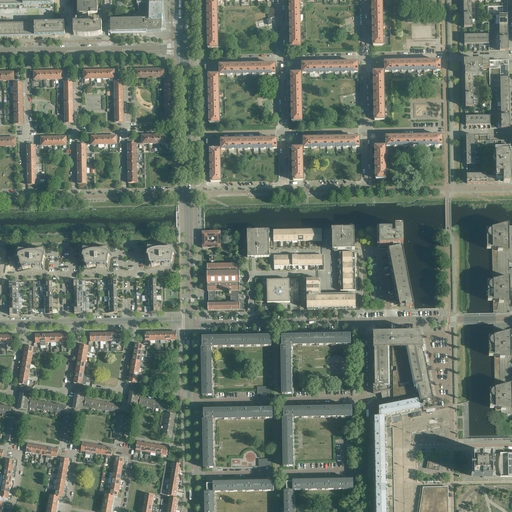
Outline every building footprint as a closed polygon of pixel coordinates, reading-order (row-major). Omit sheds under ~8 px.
[(102,35),(102,13),(98,13),(97,0),(77,0),(78,14),(74,14),(74,35),(77,36),(79,36),(80,37),(82,37),(83,37),(85,37),(87,37),(88,37),(90,37),(92,37),(93,37),(95,36),(97,36),(98,36),(100,35),(102,35)] [(163,3),(162,0),(137,0),(137,1),(137,10),(139,10),(139,12),(149,15),(163,14),(162,11),(163,3)] [(300,15),(299,0),(290,0),(290,2),(290,8),(289,8),(290,9),(291,9),(291,11),(290,11),(290,15),(300,15)] [(382,14),(381,0),(372,0),(372,7),(373,7),(373,9),(372,9),(372,13),(372,14),(382,14)] [(217,17),(217,1),(207,1),(208,1),(208,3),(207,3),(207,10),(208,10),(208,12),(207,12),(208,17),(207,17),(217,17)] [(472,25),(472,1),(463,1),(464,28),(472,27),(472,25)] [(0,24),(1,25),(6,24),(11,24),(16,24),(21,24),(26,24),(30,24),(35,24),(40,24),(40,36),(45,36),(44,24),(46,24),(46,23),(50,23),(51,31),(48,31),(48,36),(55,36),(54,24),(54,23),(53,4),(48,4),(43,5),(33,5),(29,5),(24,5),(19,5),(14,5),(9,5),(5,5),(0,5),(0,24)] [(165,29),(163,14),(149,15),(149,23),(148,28),(149,33),(161,32),(162,32),(162,31),(162,30),(166,30),(166,29),(165,29)] [(383,29),(382,21),(382,14),(372,14),(373,14),(373,16),(373,23),(372,23),(373,23),(373,25),(373,29),(372,29),(372,30),(383,29)] [(300,31),(300,23),(300,15),(290,15),(290,17),(290,24),(290,25),(291,25),(291,27),(290,27),(290,31),(291,31),(300,31)] [(218,33),(217,25),(217,17),(207,17),(208,17),(208,19),(208,26),(207,26),(208,26),(208,28),(208,33),(207,33),(218,33)] [(148,28),(149,23),(147,23),(147,22),(140,23),(140,22),(140,19),(109,20),(109,22),(111,22),(111,35),(140,34),(149,33),(148,28)] [(383,46),(383,37),(383,29),(372,30),(373,30),(373,32),(373,39),(374,39),(374,41),(373,41),(373,46),(383,46)] [(300,47),(300,39),(300,31),(291,31),(291,33),(290,33),(291,40),(290,40),(290,41),(291,41),(291,43),(291,47),(300,47)] [(218,49),(218,41),(218,33),(207,33),(208,33),(208,35),(208,42),(209,42),(209,44),(208,44),(208,49),(218,49)] [(508,51),(508,39),(499,39),(500,51),(508,51)] [(489,68),(489,61),(489,60),(465,61),(465,65),(466,65),(466,68),(465,68),(465,76),(473,76),(482,76),(482,68),(489,68)] [(440,71),(440,61),(424,62),(424,72),(424,71),(426,71),(433,71),(433,72),(433,71),(435,71),(440,71)] [(384,88),(383,72),(392,72),(392,62),(385,62),(385,72),(383,72),(373,72),(374,72),(374,75),(374,81),(373,81),(373,82),(374,82),(374,84),(374,88),(373,88),(374,88),(384,88)] [(408,72),(408,62),(392,62),(392,72),(394,72),(401,72),(402,72),(404,71),(404,72),(408,72)] [(424,72),(424,62),(408,62),(408,72),(408,71),(410,71),(410,72),(417,72),(417,71),(419,71),(424,71),(424,72)] [(341,73),(341,63),(325,64),(326,74),(326,73),(328,73),(335,73),(335,74),(335,73),(337,73),(341,73)] [(358,73),(358,63),(341,63),(341,73),(342,73),(344,73),(350,73),(351,73),(353,72),(353,73),(358,73)] [(301,90),(301,74),(309,74),(310,74),(309,64),(302,64),(302,65),(302,70),(302,74),(301,74),(301,73),(293,74),(291,74),(292,76),(291,76),(291,83),(292,83),(292,85),(291,85),(291,90),(301,90)] [(326,74),(325,64),(309,64),(310,74),(310,73),(312,73),(312,74),(319,73),(319,74),(319,73),(321,73),(325,73),(325,74),(326,74)] [(220,75),(220,66),(220,65),(205,65),(205,75),(208,75),(219,75),(220,75)] [(243,75),(243,65),(227,65),(227,76),(227,75),(229,75),(236,75),(237,75),(239,75),(243,75)] [(259,75),(259,65),(243,65),(243,75),(245,75),(252,75),(253,75),(253,74),(255,74),(255,75),(259,75)] [(275,74),(275,65),(259,65),(259,75),(259,74),(261,74),(261,75),(268,74),(268,75),(268,74),(270,74),(275,74)] [(302,74),(302,70),(299,70),(299,65),(292,66),(293,74),(301,73),(301,74),(302,74)] [(219,91),(219,75),(208,75),(208,76),(209,76),(209,78),(209,85),(208,85),(210,85),(210,87),(209,87),(209,91),(219,91)] [(174,92),(174,89),(173,89),(173,80),(169,80),(165,80),(165,101),(174,101),(173,92),(174,92)] [(124,93),(124,90),(123,90),(123,81),(118,81),(115,81),(115,102),(123,102),(123,93),(124,93)] [(74,94),(74,91),(73,91),(73,82),(68,82),(64,82),(65,103),(73,103),(73,94),(74,94)] [(24,95),(24,92),(23,92),(22,83),(18,83),(14,83),(14,104),(23,104),(23,95),(24,95)] [(384,104),(384,96),(384,88),(374,88),(374,90),(374,97),(374,98),(375,98),(375,100),(374,100),(374,104),(384,104)] [(302,106),(301,98),(301,90),(291,90),(292,90),(292,92),(292,99),(291,99),(292,99),(292,101),(292,106),(291,106),(302,106)] [(219,107),(219,99),(219,91),(209,91),(209,92),(209,94),(209,100),(209,101),(210,101),(210,103),(209,103),(209,107),(219,107)] [(474,107),(473,95),(465,95),(465,107),(466,107),(474,107)] [(175,112),(175,110),(174,110),(174,101),(165,101),(166,122),(174,122),(174,112),(175,112)] [(125,113),(125,111),(124,111),(123,102),(115,102),(115,123),(124,123),(124,113),(125,113)] [(74,114),(74,112),(73,112),(73,103),(65,103),(65,124),(74,123),(73,114),(74,114)] [(24,115),(24,113),(23,113),(23,104),(14,104),(15,125),(23,124),(23,115),(24,115)] [(384,120),(384,112),(384,104),(374,104),(375,104),(375,106),(374,106),(374,113),(374,114),(375,113),(375,116),(374,116),(375,120),(384,120)] [(302,122),(302,113),(302,106),(291,106),(292,106),(292,108),(292,115),(293,115),(293,117),(292,117),(292,122),(302,122)] [(219,123),(219,115),(219,107),(209,107),(209,108),(210,108),(210,110),(209,110),(209,116),(209,117),(210,117),(210,119),(209,119),(210,124),(219,123)] [(510,129),(510,118),(501,118),(501,127),(501,129),(510,129)] [(425,147),(425,136),(409,137),(410,147),(410,146),(412,146),(418,146),(418,147),(419,147),(419,146),(421,146),(425,146),(425,147)] [(442,146),(441,136),(425,136),(425,147),(426,147),(426,146),(428,146),(434,146),(435,146),(437,145),(437,146),(442,146)] [(385,163),(385,147),(386,147),(393,147),(394,147),(393,137),(386,137),(386,147),(385,147),(385,146),(375,147),(375,149),(375,156),(376,156),(376,158),(375,158),(375,163),(385,163)] [(410,147),(409,137),(393,137),(394,147),(394,146),(396,146),(396,147),(402,147),(403,147),(403,146),(405,146),(405,147),(409,146),(409,147),(410,147)] [(303,164),(302,148),(304,148),(311,148),(311,149),(311,138),(304,139),(304,148),(302,148),(292,148),(292,149),(293,149),(293,151),(293,158),(292,158),(293,158),(293,160),(293,164),(303,164)] [(327,148),(327,138),(311,138),(311,149),(311,148),(313,148),(320,148),(320,149),(321,149),(321,148),(323,148),(327,148)] [(343,148),(343,138),(327,138),(327,148),(329,148),(336,148),(337,148),(337,147),(339,147),(339,148),(343,148)] [(359,147),(359,138),(343,138),(343,148),(343,147),(345,147),(345,148),(352,147),(352,148),(352,147),(354,147),(359,147)] [(221,150),(221,140),(221,139),(206,140),(206,150),(210,150),(220,150),(221,150)] [(260,150),(260,139),(244,140),(245,150),(245,149),(247,149),(247,150),(254,149),(254,150),(254,149),(256,149),(260,149),(260,150)] [(277,149),(277,139),(260,139),(260,150),(261,150),(261,149),(263,149),(269,149),(269,150),(270,150),(270,149),(272,149),(277,149)] [(245,150),(244,140),(228,140),(229,150),(231,150),(238,150),(238,149),(240,149),(240,150),(244,150),(245,150)] [(137,162),(136,153),(136,144),(132,144),(131,144),(129,144),(128,144),(128,152),(127,152),(127,155),(128,155),(128,163),(137,162)] [(86,163),(86,154),(86,145),(82,145),(81,145),(79,145),(77,145),(78,153),(77,153),(77,156),(78,156),(78,164),(86,163)] [(36,165),(36,155),(36,146),(32,146),(30,146),(29,146),(27,146),(27,154),(26,154),(26,157),(27,157),(28,165),(36,165)] [(511,180),(510,160),(510,146),(504,146),(501,146),(495,146),(496,176),(486,177),(487,183),(504,183),(504,180),(511,180)] [(220,166),(220,150),(210,150),(211,150),(211,152),(210,152),(210,159),(210,160),(211,160),(211,162),(210,162),(211,166),(210,166),(220,166)] [(137,183),(137,173),(137,162),(128,163),(128,172),(127,172),(127,174),(128,174),(128,183),(137,183)] [(87,184),(87,174),(86,163),(78,164),(78,173),(77,173),(77,175),(78,175),(78,184),(87,184)] [(385,179),(385,171),(385,163),(375,163),(376,163),(376,165),(375,165),(376,172),(375,172),(376,172),(376,174),(376,179),(385,179)] [(303,180),(303,172),(303,164),(293,164),(293,165),(293,167),(293,174),(294,174),(294,176),(293,176),(293,181),(303,180)] [(36,185),(36,175),(36,165),(28,165),(28,174),(27,174),(27,176),(28,176),(28,185),(36,185)] [(221,182),(220,174),(220,166),(210,166),(211,166),(211,168),(211,175),(210,175),(210,176),(211,175),(211,177),(211,182),(221,182)] [(509,270),(509,260),(510,261),(511,262),(511,225),(508,226),(508,225),(504,226),(492,226),(492,228),(492,229),(486,229),(486,232),(487,249),(492,249),(493,281),(487,281),(488,298),(488,301),(493,301),(493,314),(510,313),(510,312),(511,311),(511,268),(511,269),(510,269),(509,270)] [(413,304),(402,244),(403,244),(403,228),(377,229),(377,248),(379,248),(388,247),(390,255),(387,256),(387,258),(396,302),(398,301),(400,307),(412,307),(412,305),(413,304)] [(355,248),(354,233),(354,229),(332,229),(332,249),(345,248),(345,250),(355,250),(355,248)] [(269,257),(269,235),(269,231),(247,231),(247,258),(251,258),(251,257),(255,257),(255,258),(256,258),(256,257),(268,257),(269,257)] [(221,248),(220,232),(202,232),(202,248),(221,248)] [(172,263),(173,255),(174,255),(177,255),(174,251),(173,246),(161,249),(148,247),(147,252),(145,255),(147,255),(147,256),(149,256),(150,263),(149,268),(152,267),(159,266),(160,266),(161,266),(162,266),(163,266),(170,267),(170,266),(173,267),(171,263),(172,263)] [(107,264),(108,257),(110,257),(110,256),(112,256),(110,252),(109,248),(96,250),(83,248),(83,253),(80,257),(83,257),(84,257),(86,265),(85,269),(87,268),(94,267),(95,267),(96,267),(97,267),(98,267),(106,268),(108,269),(107,264)] [(43,266),(44,258),(45,258),(45,257),(48,257),(45,254),(44,249),(32,251),(19,249),(18,254),(16,258),(18,258),(20,259),(21,266),(20,270),(23,269),(23,270),(30,268),(31,269),(32,269),(33,269),(33,268),(34,268),(41,269),(44,270),(43,266)] [(239,303),(238,291),(239,291),(239,283),(239,281),(241,281),(243,279),(243,276),(241,274),(239,274),(239,272),(239,264),(238,264),(238,257),(230,257),(230,264),(224,264),(224,263),(222,263),(222,264),(221,264),(221,263),(218,263),(218,264),(217,264),(217,263),(214,263),(214,264),(213,264),(213,261),(215,261),(215,256),(209,256),(209,261),(211,261),(211,264),(207,265),(207,272),(207,284),(207,292),(208,292),(209,304),(208,304),(208,311),(240,310),(243,310),(243,309),(243,303),(240,303),(239,303)] [(319,294),(319,279),(306,279),(306,294),(307,294),(307,297),(307,309),(342,308),(348,308),(356,308),(356,296),(319,296),(319,294)] [(290,303),(290,291),(289,280),(267,280),(267,303),(290,303)] [(511,376),(511,367),(511,324),(510,325),(510,323),(494,324),(494,336),(488,337),(489,356),(494,356),(495,388),(489,389),(490,408),(495,408),(495,411),(501,411),(501,412),(511,414),(511,375),(511,376)] [(435,408),(420,332),(403,333),(390,334),(390,337),(388,337),(388,333),(373,333),(373,352),(372,352),(373,395),(374,394),(374,390),(374,389),(375,393),(375,394),(381,393),(382,399),(381,399),(382,400),(417,393),(418,398),(420,409),(423,409),(423,411),(435,408)] [(308,346),(308,335),(307,335),(307,336),(300,336),(300,346),(308,346)] [(317,346),(317,336),(310,336),(310,335),(308,335),(308,346),(317,346)] [(325,345),(325,335),(323,335),(323,336),(317,336),(317,346),(325,345)] [(333,345),(333,335),(326,335),(325,335),(325,345),(333,345)] [(350,345),(350,335),(343,335),(340,335),(333,335),(333,345),(350,345)] [(262,347),(262,336),(261,336),(261,337),(254,337),(254,347),(262,347)] [(271,346),(271,337),(263,337),(263,336),(262,336),(262,347),(271,346)] [(300,346),(300,336),(290,336),(290,338),(283,338),(283,346),(290,346),(291,346),(292,346),(300,346)] [(229,347),(229,337),(227,337),(220,338),(220,347),(229,347)] [(237,347),(237,337),(230,337),(229,337),(229,347),(237,347)] [(246,347),(245,337),(244,337),(237,337),(237,347),(246,347)] [(254,347),(254,337),(247,337),(245,337),(246,347),(254,347)] [(220,347),(220,338),(210,338),(210,339),(203,339),(203,347),(211,347),(212,347),(212,348),(220,347)] [(291,394),(290,346),(283,346),(281,346),(282,394),(291,394)] [(212,395),(211,356),(211,347),(203,347),(201,347),(203,396),(212,395)] [(146,407),(148,400),(140,398),(139,405),(146,407)] [(420,409),(418,398),(408,400),(411,413),(420,411),(420,409)] [(92,408),(93,401),(86,399),(84,406),(92,408)] [(153,408),(154,401),(148,400),(146,407),(153,408)] [(411,413),(408,400),(398,402),(401,415),(411,413)] [(37,409),(38,402),(31,401),(30,407),(37,409)] [(98,409),(100,402),(93,401),(92,408),(98,409)] [(160,409),(161,402),(154,401),(153,408),(160,409)] [(44,410),(45,403),(38,402),(37,409),(44,410)] [(105,410),(107,403),(100,402),(98,409),(105,410)] [(167,410),(168,403),(161,402),(160,409),(167,410)] [(401,415),(398,402),(374,407),(374,418),(386,418),(391,417),(401,415)] [(51,411),(52,404),(45,403),(44,410),(51,411)] [(112,411),(113,404),(107,403),(105,410),(112,411)] [(58,412),(59,405),(52,404),(51,411),(58,412)] [(119,412),(121,405),(113,404),(112,411),(119,412)] [(65,413),(66,406),(59,405),(58,412),(64,413),(65,413)] [(10,414),(11,408),(4,406),(3,413),(10,414)] [(335,418),(335,408),(328,408),(328,407),(325,407),(325,408),(318,408),(318,418),(335,418)] [(352,417),(352,407),(344,408),(344,407),(342,407),(342,408),(335,408),(335,418),(352,417)] [(301,418),(301,408),(291,409),(291,412),(290,412),(290,418),(292,418),(293,418),(301,418)] [(318,418),(318,408),(311,408),(308,408),(301,408),(301,418),(318,418)] [(239,419),(238,410),(231,410),(231,409),(229,409),(229,410),(222,410),(222,420),(239,419)] [(255,419),(255,409),(248,409),(245,409),(238,410),(239,419),(255,419)] [(272,419),(272,409),(265,409),(262,409),(255,409),(255,419),(272,419)] [(222,420),(222,410),(212,410),(212,413),(210,413),(210,420),(212,420),(213,420),(214,420),(222,420)] [(292,418),(290,418),(282,418),(283,444),(292,443),(292,418)] [(386,428),(386,418),(374,418),(375,428),(386,428)] [(212,420),(210,420),(203,420),(203,445),(213,445),(212,420)] [(387,438),(386,428),(375,428),(375,438),(387,438)] [(387,448),(387,438),(375,438),(375,448),(387,448)] [(293,464),(292,443),(283,444),(283,466),(293,466),(293,464)] [(213,468),(213,445),(203,445),(204,468),(213,468)] [(387,458),(387,448),(375,448),(375,458),(387,458)] [(511,453),(500,453),(500,454),(484,454),(483,454),(483,453),(482,453),(482,454),(473,455),(471,455),(471,456),(471,458),(472,459),(472,460),(472,461),(472,463),(472,464),(472,465),(471,465),(471,467),(472,467),(472,468),(472,470),(472,472),(472,473),(471,474),(471,475),(471,477),(473,477),(474,477),(482,477),(482,478),(484,478),(484,477),(500,476),(500,477),(511,476),(511,453)] [(387,475),(387,458),(375,458),(375,471),(374,471),(374,474),(374,476),(374,479),(374,481),(374,484),(376,484),(376,487),(387,487),(387,479),(386,479),(385,476),(386,476),(387,475)] [(438,470),(439,463),(430,461),(428,469),(438,470)] [(287,491),(284,491),(284,495),(285,495),(285,499),(284,499),(284,503),(285,503),(285,507),(284,507),(284,508),(284,511),(285,511),(293,511),(293,491),(294,491),(303,491),(320,490),(336,490),(353,490),(353,488),(353,480),(348,480),(346,480),(346,479),(343,479),(343,480),(342,480),(341,480),(336,480),(331,480),(330,480),(329,480),(326,480),(325,480),(319,480),(314,480),(313,480),(312,480),(310,480),(310,481),(309,481),(308,481),(303,481),(293,481),(292,481),(293,483),(291,483),(287,483),(286,483),(287,491)] [(207,492),(204,492),(204,497),(205,497),(206,500),(204,500),(205,505),(206,505),(206,509),(205,509),(204,511),(213,511),(214,492),(215,492),(223,492),(240,492),(257,492),(274,491),(274,481),(268,481),(267,481),(266,481),(263,481),(262,482),(257,482),(251,482),(250,482),(250,481),(247,481),(247,482),(246,482),(245,482),(240,482),(235,482),(233,482),(230,482),(229,482),(228,482),(223,482),(213,482),(213,484),(211,484),(207,484),(207,492)] [(388,497),(387,487),(376,487),(376,497),(388,497)] [(420,511),(449,511),(449,488),(425,488),(420,511)] [(110,511),(114,496),(109,495),(105,494),(102,511),(110,511)] [(56,511),(59,497),(54,496),(55,496),(51,495),(47,511),(56,511)] [(388,507),(388,497),(376,497),(376,507),(388,507)]
